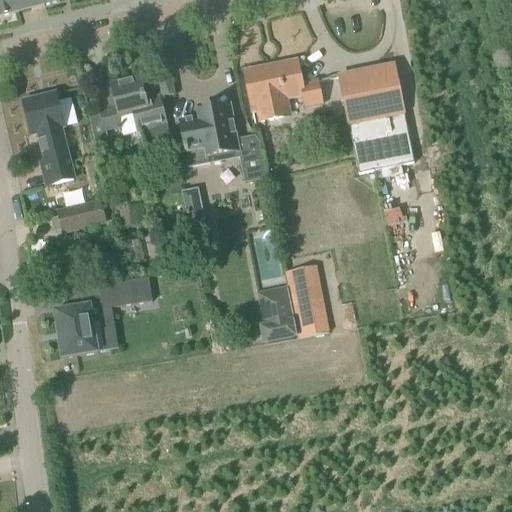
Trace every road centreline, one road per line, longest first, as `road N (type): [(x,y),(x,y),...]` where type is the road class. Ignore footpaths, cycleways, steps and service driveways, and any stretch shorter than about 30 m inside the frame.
road 1 (tertiary): [(0,219),(39,511)]
road 2 (tertiary): [(0,54),(219,0)]
